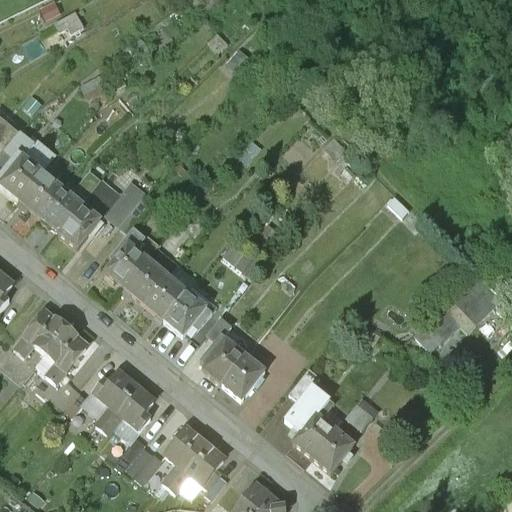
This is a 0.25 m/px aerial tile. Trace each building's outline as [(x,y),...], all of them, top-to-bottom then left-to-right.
[(58,38),(81,27),(73,11),(50,22),(58,38)] [(216,37),(205,47),(215,57),(226,47),(216,37)] [(239,56),(227,70),(239,79),(250,65),(239,56)] [(3,125),(0,127),(0,139),(8,129),(3,125)] [(0,139),(0,159),(2,157),(18,137),(8,129),(0,139)] [(18,137),(2,157),(12,164),(18,157),(28,144),(19,136),(18,137)] [(344,155),(332,143),(323,152),(335,164),(344,155)] [(12,164),(0,178),(0,189),(18,204),(41,176),(18,157),(12,164)] [(61,192),(38,220),(57,236),(101,182),(89,173),(76,190),(68,183),(61,192)] [(41,176),(18,204),(38,220),(61,192),(41,176)] [(101,182),(57,236),(77,252),(100,224),(116,205),(121,199),(101,182)] [(145,198),(131,186),(121,199),(116,205),(119,208),(111,218),(121,227),(145,198)] [(408,217),(394,202),(387,209),(401,223),(408,217)] [(133,230),(108,260),(113,264),(105,274),(125,290),(147,262),(136,253),(147,241),(133,230)] [(147,262),(125,290),(145,306),(168,279),(147,262)] [(501,305),(474,278),(466,286),(492,314),(501,305)] [(0,279),(0,312),(8,303),(2,298),(11,288),(0,279)] [(168,279),(145,306),(164,322),(187,294),(168,279)] [(492,314),(466,286),(457,295),(483,323),(492,314)] [(187,294),(164,322),(183,337),(195,323),(201,328),(211,314),(187,294)] [(483,323),(457,295),(449,303),(475,331),(483,323)] [(475,331),(449,303),(441,311),(459,330),(467,339),(475,331)] [(441,311),(420,332),(437,348),(439,350),(459,330),(441,311)] [(55,324),(43,315),(23,339),(33,347),(55,366),(65,374),(85,349),(74,340),(75,339),(55,323),(55,324)] [(220,321),(206,338),(215,345),(216,347),(230,329),(220,321)] [(368,332),(362,341),(372,349),(378,339),(368,332)] [(437,348),(420,332),(411,341),(428,357),(437,348)] [(23,339),(13,352),(23,360),(33,347),(23,339)] [(244,358),(226,343),(220,350),(204,369),(202,371),(221,387),(244,358)] [(215,345),(199,365),(204,369),(220,350),(216,347),(215,345)] [(244,358),(221,387),(241,403),(264,374),(244,358)] [(55,366),(45,378),(55,386),(65,374),(55,366)] [(310,370),(289,395),(300,404),(313,389),(314,389),(321,380),(310,370)] [(153,404),(118,376),(109,387),(103,382),(93,395),(110,409),(122,419),(139,433),(150,420),(144,415),(153,404)] [(314,389),(313,389),(300,404),(285,422),(301,435),(293,445),(311,460),(335,432),(317,417),(329,402),(314,389)] [(79,393),(64,411),(72,418),(88,400),(79,393)] [(356,406),(345,419),(361,432),(372,420),(356,406)] [(110,409),(96,427),(107,436),(122,419),(110,409)] [(186,431),(164,457),(176,467),(183,472),(204,446),(186,431)] [(335,432),(311,460),(330,476),(354,448),(335,432)] [(136,439),(112,466),(121,474),(145,446),(136,439)] [(204,446),(183,472),(189,478),(207,492),(207,491),(217,479),(212,475),(223,461),(204,446)] [(143,449),(131,463),(139,470),(151,456),(143,449)] [(183,472),(176,467),(170,475),(183,485),(189,478),(183,472)] [(183,485),(170,475),(162,485),(175,496),(183,485)] [(255,488),(235,511),(282,511),(282,510),(255,488)] [(215,497),(207,491),(207,492),(195,505),(203,511),(215,497)]
